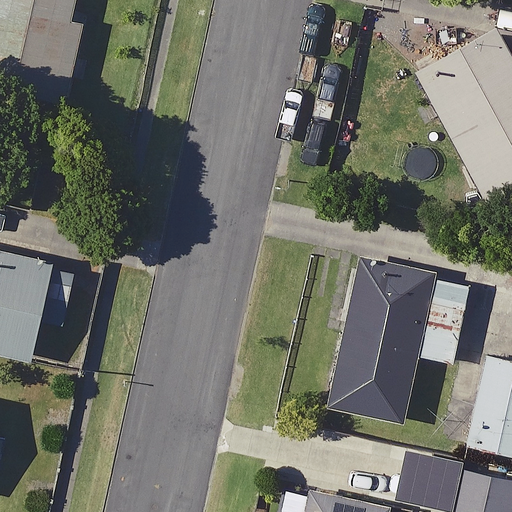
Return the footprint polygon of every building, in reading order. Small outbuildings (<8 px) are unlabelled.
[(65,0),(0,0),(0,87),(56,100),(75,19),(62,16),(65,0)] [(511,192),(511,76),(488,29),(408,70),(480,209),(511,192)] [(41,258),(0,248),(0,351),(18,355),(41,258)] [(462,280),(351,253),(316,401),(394,419),(410,352),(443,359),(462,280)] [(511,359),(478,352),(458,441),(511,453),(511,359)] [(511,511),(511,474),(454,463),(444,511),(511,511)] [(379,511),(382,500),(301,482),(294,511),(379,511)]
